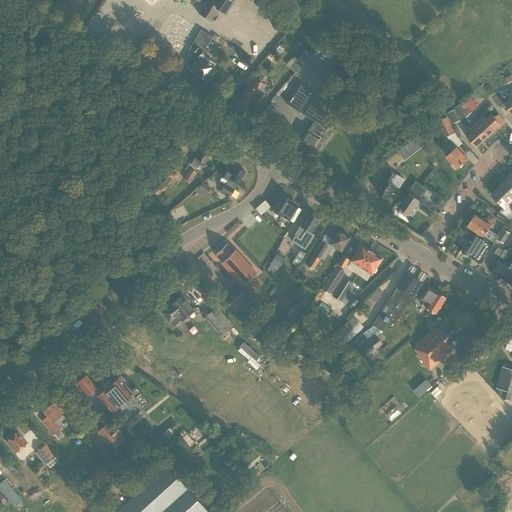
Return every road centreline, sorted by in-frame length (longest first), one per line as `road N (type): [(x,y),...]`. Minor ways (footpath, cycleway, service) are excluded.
road 1 (tertiary): [(0,391),(175,245),(248,204),(277,163)]
road 2 (tertiary): [(277,163),(19,0)]
road 3 (tertiary): [(426,257),(277,163)]
road 4 (unclassified): [(426,257),(511,146)]
